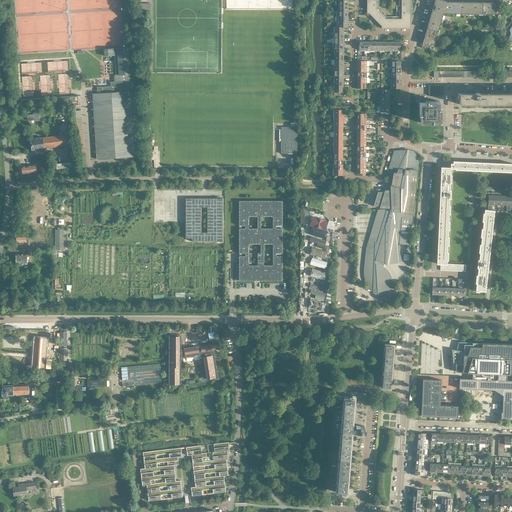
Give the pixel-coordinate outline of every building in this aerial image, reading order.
[(366,0),(367,13),(369,13),(381,26),(381,28),(411,28),(411,12),(412,12),(413,4),(411,4),(410,0),(366,0)] [(432,9),(431,15),(441,18),(443,13),(456,13),(456,2),(449,2),(446,2),(446,1),(442,0),(434,0),(434,5),(433,9),(432,9)] [(501,16),(502,3),(501,2),(501,1),(500,1),(499,1),(498,2),(498,3),(482,3),(482,14),(498,14),(498,16),(498,19),(501,19),(501,16)] [(469,2),(456,2),(456,13),(469,14),(469,2)] [(482,3),(469,2),(469,14),(482,14),(482,3)] [(441,18),(431,15),(427,29),(438,32),(441,18)] [(438,32),(427,29),(423,43),(422,43),(421,43),(421,44),(420,45),(420,46),(421,46),(421,47),(421,48),(422,47),(434,51),(437,51),(438,48),(435,47),(433,46),(438,32)] [(93,93),(96,143),(97,159),(134,156),(133,143),(135,143),(131,83),(129,83),(129,80),(131,80),(130,77),(129,77),(127,47),(115,48),(104,49),(105,56),(114,55),(116,75),(114,75),(114,81),(110,81),(111,86),(97,87),(97,93),(93,93)] [(60,87),(60,93),(69,93),(69,73),(59,73),(59,80),(57,80),(57,87),(60,87)] [(434,85),(429,85),(429,96),(434,96),(443,96),(442,85),(434,85)] [(333,86),(333,95),(343,95),(343,88),(343,86),(333,86)] [(459,104),(462,104),(511,104),(511,93),(480,93),(480,90),(480,89),(475,89),(475,90),(475,93),(459,93),(459,104)] [(427,102),(419,102),(419,115),(420,115),(420,123),(433,123),(433,121),(441,121),(441,109),(439,109),(439,101),(427,101),(427,102)] [(389,106),(380,106),(380,112),(380,115),(389,115),(389,112),(389,106)] [(343,107),(333,107),(333,115),(343,115),(343,114),(343,110),(343,107)] [(290,123),(290,127),(281,127),(281,139),(282,139),(282,141),(281,141),(281,153),(297,154),(297,123),(290,123)] [(63,135),(36,138),(33,139),(31,139),(32,150),(64,146),(64,144),(68,144),(67,136),(64,136),(63,135)] [(418,171),(417,171),(418,164),(417,161),(417,159),(417,158),(416,156),(415,154),(413,153),(412,152),(411,151),(409,151),(407,150),(407,151),(394,152),(392,158),(392,159),(392,160),(391,161),(389,168),(393,169),(397,170),(396,173),(393,172),(391,185),(390,185),(390,190),(385,190),(384,192),(378,192),(373,206),(380,206),(379,208),(391,208),(391,211),(388,211),(384,210),(379,210),(376,216),(377,218),(376,218),(374,223),(375,226),(374,226),(371,231),(372,233),(371,234),(369,239),(370,241),(368,243),(367,249),(366,257),(367,257),(365,261),(366,265),(367,266),(365,269),(366,275),(367,275),(365,279),(366,281),(367,284),(373,282),(374,282),(374,288),(375,289),(376,289),(378,290),(378,291),(381,298),(384,296),(386,294),(388,292),(389,289),(391,286),(391,282),(391,279),(390,275),(388,272),(387,270),(385,268),(383,267),(382,266),(383,263),(385,263),(387,263),(389,263),(390,263),(392,263),(395,263),(397,262),(399,261),(401,260),(399,252),(399,245),(402,245),(408,246),(410,225),(412,226),(418,171)] [(451,167),(451,169),(456,169),(456,170),(464,170),(464,162),(454,161),(453,164),(451,164),(451,167)] [(464,162),(464,170),(471,170),(477,171),(477,162),(464,162)] [(477,162),(477,171),(490,171),(490,163),(477,162)] [(490,163),(490,171),(503,172),(503,163),(490,163)] [(511,163),(503,163),(503,172),(511,172),(511,163)] [(441,167),(440,186),(450,186),(451,169),(451,167),(441,167)] [(440,186),(440,201),(449,202),(450,186),(440,186)] [(186,198),(186,238),(192,238),(192,241),(222,241),(222,198),(186,198)] [(257,281),(282,281),(282,201),(239,201),(239,281),(254,281),(254,284),(257,284),(257,281)] [(440,201),(439,217),(449,217),(449,202),(440,201)] [(485,209),(483,225),(493,226),(494,211),(487,210),(485,209)] [(327,220),(312,216),(309,226),(324,230),(327,220)] [(439,217),(438,233),(448,233),(449,217),(439,217)] [(483,225),(481,241),(491,242),(493,226),(483,225)] [(37,227),(36,233),(36,248),(52,249),(52,227),(37,227)] [(55,235),(55,241),(55,244),(55,245),(55,249),(64,249),(64,240),(65,240),(65,236),(64,236),(64,233),(64,230),(62,230),(62,228),(60,228),(58,228),(58,230),(55,229),(55,235)] [(322,230),(316,228),(315,232),(311,231),(310,235),(320,237),(322,230)] [(448,233),(438,233),(438,248),(447,248),(448,233)] [(17,238),(16,239),(16,241),(17,241),(17,242),(19,242),(19,244),(23,244),(23,242),(26,242),(26,239),(29,238),(29,236),(26,236),(17,236),(17,238)] [(325,241),(311,236),(309,240),(318,243),(324,245),(325,241)] [(491,242),(481,241),(480,256),(489,257),(491,242)] [(311,247),(309,252),(309,255),(313,256),(313,258),(316,259),(317,257),(324,260),(327,252),(311,247)] [(447,264),(447,248),(438,248),(437,264),(441,264),(443,264),(446,264),(447,264)] [(16,254),(16,263),(16,265),(21,265),(21,263),(25,263),(25,264),(27,264),(27,254),(16,254)] [(489,257),(480,256),(478,271),(487,272),(489,257)] [(322,262),(310,258),(309,262),(314,263),(312,268),(319,269),(320,265),(321,265),(322,262)] [(323,273),(314,271),(311,270),(310,273),(309,277),(321,280),(323,273)] [(478,271),(476,290),(485,291),(487,272),(478,271)] [(323,294),(316,292),(308,292),(307,297),(321,301),(323,294)] [(326,304),(311,300),(309,307),(324,312),(326,304)] [(40,337),(35,337),(32,337),(31,354),(34,354),(33,360),(30,360),(30,366),(33,366),(33,367),(45,368),(51,367),(52,359),(45,358),(47,338),(40,337)] [(179,337),(170,337),(169,337),(169,383),(170,384),(175,384),(179,384),(181,384),(181,380),(181,372),(181,371),(182,371),(182,366),(181,366),(181,356),(186,356),(185,354),(183,354),(182,354),(182,350),(181,350),(181,344),(181,337),(179,337)] [(511,344),(458,342),(456,350),(456,351),(457,354),(452,355),(453,356),(453,361),(453,362),(453,363),(453,364),(455,364),(456,372),(472,372),(507,373),(507,374),(511,374),(511,344)] [(186,356),(186,360),(187,360),(186,358),(190,357),(190,358),(191,358),(190,357),(194,357),(195,357),(198,356),(199,358),(199,356),(201,356),(202,362),(205,380),(208,379),(207,378),(210,378),(212,378),(214,377),(215,379),(221,378),(221,376),(218,376),(214,350),(215,350),(214,343),(184,348),(185,354),(186,356)] [(385,343),(383,359),(394,359),(394,353),(396,353),(396,354),(400,354),(400,351),(396,351),(395,351),(395,344),(385,343)] [(383,359),(382,373),(393,374),(393,368),(394,368),(394,369),(399,369),(399,366),(395,365),(395,366),(393,366),(394,359),(383,359)] [(121,367),(122,380),(123,386),(162,383),(160,364),(121,367)] [(459,388),(460,389),(460,388),(498,390),(503,395),(502,412),(501,412),(501,419),(511,419),(511,418),(511,380),(506,380),(507,374),(507,373),(472,372),(472,379),(459,378),(459,388)] [(393,374),(382,373),(381,381),(383,381),(382,387),(390,388),(390,384),(392,384),(392,383),(393,383),(393,384),(398,384),(398,381),(393,380),(393,381),(392,381),(393,374)] [(75,386),(75,377),(69,377),(69,392),(81,392),(81,386),(75,386)] [(86,377),(86,380),(86,387),(107,387),(108,377),(86,377)] [(422,379),(422,386),(424,386),(424,396),(422,396),(422,402),(424,402),(423,404),(421,404),(421,415),(425,415),(425,416),(432,416),(432,415),(436,415),(436,416),(442,417),(442,416),(447,416),(447,417),(453,417),(453,416),(458,416),(458,406),(440,405),(441,380),(422,379)] [(28,384),(16,385),(16,388),(18,388),(19,395),(29,394),(28,384)] [(16,388),(16,385),(2,386),(2,392),(1,392),(1,394),(3,396),(3,398),(7,397),(7,395),(14,395),(19,395),(18,388),(16,388)] [(343,396),(336,491),(341,494),(348,494),(353,432),(363,433),(364,426),(353,425),(356,395),(349,395),(349,396),(343,396)] [(228,442),(214,444),(215,452),(227,451),(229,450),(228,442)] [(201,445),(186,447),(187,455),(192,455),(202,453),(201,445)] [(181,447),(162,450),(163,458),(178,456),(182,456),(181,447)] [(163,458),(162,450),(143,452),(144,460),(163,458)] [(227,451),(215,452),(213,452),(213,460),(226,459),(228,459),(227,451)] [(202,453),(192,455),(192,463),(207,461),(206,453),(202,453)] [(178,456),(163,458),(164,466),(174,465),(179,464),(178,456)] [(163,458),(144,460),(145,468),(159,466),(164,466),(163,458)] [(213,460),(207,461),(208,469),(227,467),(226,459),(213,460)] [(207,461),(192,463),(193,471),(208,469),(207,461)] [(164,466),(159,466),(160,474),(175,473),(174,465),(164,466)] [(140,469),(141,477),(160,474),(159,466),(145,468),(140,469)] [(227,467),(208,469),(209,477),(224,475),(228,475),(227,467)] [(208,469),(193,471),(194,479),(209,477),(208,469)] [(175,473),(160,474),(161,483),(166,482),(176,481),(175,473)] [(160,474),(141,477),(142,485),(147,485),(161,483),(160,474)] [(224,475),(209,477),(210,485),(225,483),(224,475)] [(209,477),(194,479),(195,487),(205,486),(210,485),(209,477)] [(176,481),(166,482),(167,490),(181,488),(180,480),(176,481)] [(166,482),(161,483),(147,485),(147,492),(167,490),(166,482)] [(18,484),(18,487),(15,487),(16,496),(27,494),(27,490),(27,489),(26,486),(26,483),(25,483),(18,484)] [(225,483),(210,485),(205,486),(206,494),(226,492),(225,483)] [(195,487),(191,487),(192,496),(206,494),(205,486),(195,487)] [(181,488),(167,490),(168,498),(182,497),(181,488)] [(167,490),(147,492),(148,501),(168,498),(167,490)]
